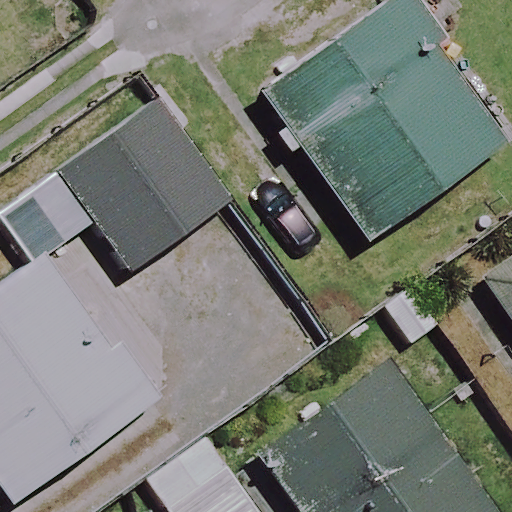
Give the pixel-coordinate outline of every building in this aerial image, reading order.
[(489,154),(388,1),(322,45),(298,9),(226,57),(351,246),(489,154)] [(131,316),(71,232),(0,282),(0,506),(1,508),(147,404),(100,338),(131,316)] [(511,260),(477,285),(511,335),(511,260)] [(475,511),(355,349),(229,442),(280,511),(475,511)] [(254,511),(212,453),(145,500),(153,511),(254,511)]
